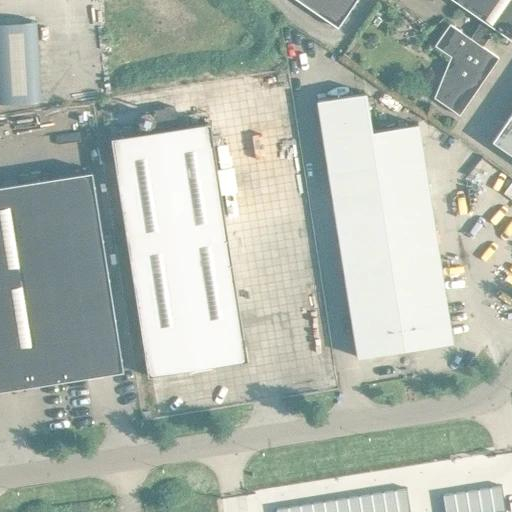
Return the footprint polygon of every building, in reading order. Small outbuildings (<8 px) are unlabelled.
[(122,0),(2,0),(9,107),(68,98),(128,89),(287,64),(280,19),(184,25),(183,4),(123,8),(122,0)] [(304,0),(337,22),(351,0),(304,0)] [(511,0),(460,0),(481,14),(494,23),(510,34),(511,31),(511,0)] [(494,23),(481,14),(469,32),(449,18),(434,40),(449,51),(433,92),(458,110),(498,52),(481,41),(494,23)] [(316,98),(356,355),(451,340),(417,123),(370,130),(364,91),(316,98)] [(491,136),(511,150),(511,115),(507,112),(491,136)] [(142,346),(146,370),(246,354),(242,330),(208,117),(110,132),(143,346),(142,346)] [(0,383),(122,365),(91,165),(0,179),(0,383)] [(500,480),(488,482),(493,511),(501,511),(505,511),(500,480)] [(405,482),(393,484),(397,511),(410,510),(405,482)] [(493,511),(488,482),(477,484),(481,511),(493,511)] [(397,511),(393,484),(381,486),(385,511),(397,511)] [(481,511),(477,484),(465,486),(469,511),(481,511)] [(385,511),(381,486),(369,488),(373,511),(385,511)] [(469,511),(465,486),(453,487),(456,511),(469,511)] [(456,511),(453,487),(441,489),(444,511),(456,511)] [(373,511),(369,488),(358,490),(361,511),(373,511)] [(361,511),(358,490),(346,492),(349,511),(361,511)] [(349,511),(346,492),(334,494),(336,511),(349,511)] [(336,511),(334,494),(322,496),(324,511),(336,511)] [(324,511),(322,496),(311,497),(312,511),(324,511)] [(312,511),(311,497),(299,499),(300,511),(312,511)] [(300,511),(299,499),(287,501),(288,511),(300,511)] [(288,511),(287,501),(275,503),(275,511),(288,511)]
